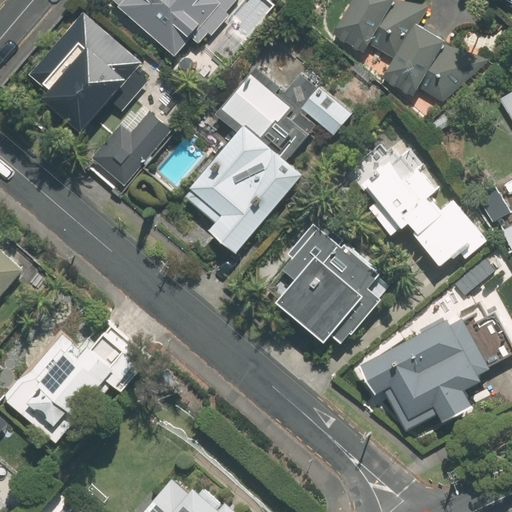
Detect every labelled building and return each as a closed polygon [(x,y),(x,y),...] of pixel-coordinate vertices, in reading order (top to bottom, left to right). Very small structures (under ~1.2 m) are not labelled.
[(118,0),(186,60),(240,0),(118,0)] [(410,0),(355,0),(335,36),(366,53),(371,43),(396,58),(416,24),(425,8),(410,0)] [(44,97),(83,132),(145,63),(88,12),(32,74),(50,90),(44,97)] [(383,79),(414,97),(419,87),(444,102),(491,59),(445,41),(416,24),(396,58),(383,79)] [(320,121),(335,135),(353,115),(323,87),(322,89),(303,73),(288,90),(259,65),(217,114),(238,132),(189,188),(220,215),(209,228),(238,252),(304,176),(286,160),(320,121)] [(511,91),(499,99),(511,119),(511,91)] [(93,156),(125,185),(174,130),(148,107),(128,129),(122,124),(93,156)] [(407,225),(443,268),(462,252),(467,258),(487,241),(454,202),(442,212),(429,197),(440,188),(407,150),(401,155),(393,145),(388,149),(383,143),(357,166),(382,195),(373,203),(398,233),(407,225)] [(496,221),(511,211),(511,210),(499,189),(482,199),(496,221)] [(278,304),(326,343),(333,335),(345,344),(382,298),(371,288),(381,276),(317,223),(291,255),(294,258),(286,268),(299,279),(278,304)] [(0,299),(26,268),(0,246),(0,299)] [(450,318),(361,366),(377,395),(392,387),(412,424),(437,410),(443,421),(473,405),(467,394),(486,384),(481,376),(492,370),(463,316),(452,322),(450,318)] [(8,399),(51,434),(70,411),(75,416),(115,367),(90,346),(80,358),(57,339),(8,399)] [(0,374),(12,359),(0,349),(0,374)] [(229,511),(204,490),(201,493),(195,488),(191,493),(173,478),(143,511),(229,511)]
